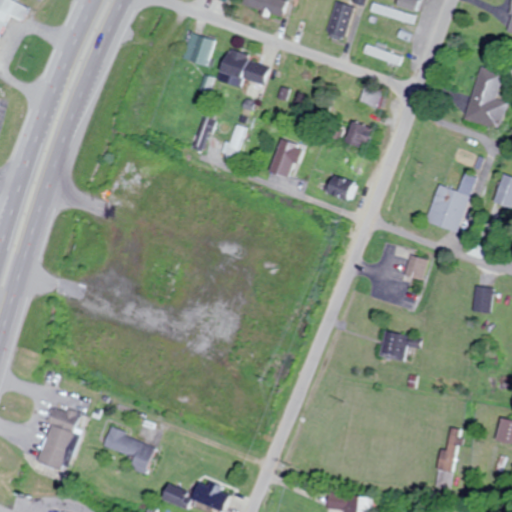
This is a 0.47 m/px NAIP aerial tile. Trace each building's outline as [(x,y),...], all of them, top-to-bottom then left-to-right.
[(35,7),(16,0),(0,0),(0,35),(5,38),(14,16),(29,22),(35,7)] [(282,18),(288,0),(241,0),(241,4),(282,18)] [(420,0),(398,0),(397,6),(417,11),(420,0)] [(326,36),(343,41),(354,7),(336,2),(326,36)] [(370,12),(412,24),(414,16),(372,4),(370,12)] [(208,67),(217,41),(195,33),(185,59),(208,67)] [(401,59),(367,44),(364,52),(398,68),(401,59)] [(242,87),(244,79),(253,81),(250,91),(263,94),(271,62),(228,52),(221,82),(242,87)] [(499,129),(506,102),(494,99),(501,73),(478,68),(465,121),(499,129)] [(196,148),(205,152),(218,117),(209,114),(196,148)] [(364,150),(373,129),(352,121),(343,142),(364,150)] [(226,159),(236,163),(248,128),(237,125),(226,159)] [(289,187),(303,146),(281,139),(269,173),(279,176),(277,183),(289,187)] [(351,179),(329,177),(327,196),(349,199),(351,179)] [(474,184),(463,181),(460,192),(439,185),(427,223),(459,232),(474,184)] [(424,280),(429,260),(410,255),(406,276),(424,280)] [(493,314),(496,288),(478,285),(474,311),(493,314)] [(404,363),(410,339),(386,333),(380,357),(404,363)] [(65,471),(76,435),(82,415),(57,407),(39,463),(65,471)] [(498,441),(511,444),(511,420),(502,418),(498,441)] [(145,475),(156,445),(112,428),(105,447),(135,459),(131,469),(145,475)] [(461,430),(449,428),(439,489),(452,490),(461,430)] [(190,501),(222,511),(228,491),(197,481),(190,501)] [(369,511),(371,498),(328,493),(326,511),(369,511)]
